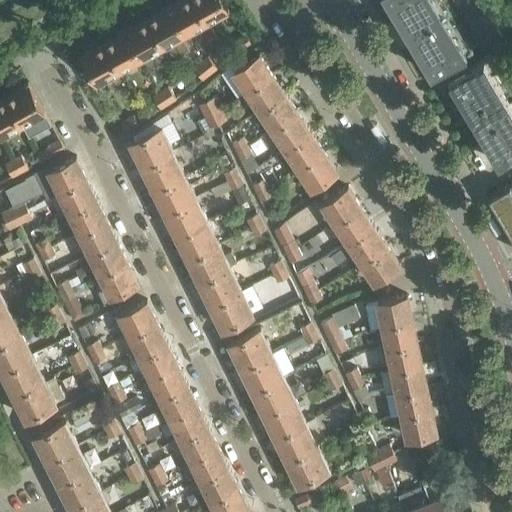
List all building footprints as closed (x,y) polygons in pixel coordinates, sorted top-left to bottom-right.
[(185,31),(207,19),(196,0),(174,0),(169,3),(185,31)] [(224,0),(196,0),(207,19),(229,7),(224,0)] [(388,0),(431,73),(438,68),(464,53),(473,47),(466,35),(465,35),(460,38),(437,0),(388,0)] [(169,3),(148,15),(163,43),(170,56),(173,54),(174,56),(190,47),(189,45),(192,44),(185,31),(169,3)] [(142,55),(163,43),(148,15),(126,27),(142,55)] [(120,67),(142,55),(126,27),(104,39),(120,67)] [(211,28),(201,33),(211,52),(221,46),(215,35),(211,28)] [(251,41),(246,34),(234,42),(239,49),(251,41)] [(98,80),(120,67),(104,39),(82,51),(98,80)] [(231,64),(220,72),(236,96),(247,89),(272,72),(259,53),(234,69),(231,64)] [(473,120),(509,99),(491,69),(497,66),(490,53),(442,82),(448,93),(455,89),(473,120)] [(208,55),(201,61),(210,72),(217,67),(208,55)] [(203,78),(210,72),(201,61),(194,66),(203,78)] [(260,108),(285,91),(272,72),(247,89),(260,108)] [(28,81),(6,93),(22,122),(29,134),(51,122),(28,81)] [(168,85),(160,90),(169,102),(176,97),(168,85)] [(160,90),(153,95),(161,107),(169,102),(160,90)] [(298,111),(285,91),(260,108),(273,127),(298,111)] [(0,133),(0,134),(22,122),(6,93),(0,96),(0,133)] [(209,125),(225,117),(214,95),(198,103),(209,125)] [(511,104),(509,99),(473,120),(498,162),(511,153),(511,104)] [(310,130),(298,111),(273,127),(285,146),(310,130)] [(125,129),(138,122),(134,114),(121,121),(125,129)] [(172,119),(131,140),(143,164),(173,148),(170,141),(180,136),(172,119)] [(323,149),(310,130),(285,146),(298,165),(323,149)] [(232,141),(236,149),(247,144),(243,136),(232,141)] [(65,147),(60,139),(47,146),(52,154),(65,147)] [(236,149),(240,158),(251,152),(247,144),(236,149)] [(154,187),(185,172),(179,160),(175,161),(171,152),(174,151),(173,148),(143,164),(154,187)] [(311,185),(336,168),(323,149),(298,165),(311,185)] [(21,153),(13,158),(20,171),(28,167),(21,153)] [(47,164),(34,171),(34,172),(43,191),(46,196),(60,189),(87,176),(76,155),(71,158),(66,160),(49,168),(47,164)] [(13,158),(5,162),(11,174),(12,174),(12,175),(20,171),(13,158)] [(223,171),(227,179),(238,173),(234,165),(223,171)] [(26,178),(4,189),(13,206),(24,200),(43,191),(34,172),(25,177),(26,178)] [(165,210),(196,195),(190,183),(186,185),(182,176),(186,174),(185,172),(154,187),(165,210)] [(242,182),(238,173),(227,179),(231,187),(242,182)] [(60,189),(70,210),(97,197),(87,176),(60,189)] [(252,183),(256,191),(267,185),(263,177),(252,183)] [(511,180),(488,195),(511,234),(511,180)] [(256,191),(260,199),(271,193),(267,185),(256,191)] [(322,202),(335,221),(360,204),(347,185),(322,202)] [(177,233),(207,218),(201,206),(198,208),(194,199),(197,197),(196,195),(165,210),(177,233)] [(97,197),(70,210),(80,231),(107,217),(97,197)] [(32,216),(24,200),(13,206),(2,211),(10,228),(32,216)] [(373,224),(360,204),(335,221),(348,240),(373,224)] [(246,217),(250,226),(261,220),(257,212),(246,217)] [(80,231),(90,251),(117,238),(107,217),(80,231)] [(177,233),(188,256),(219,241),(218,239),(214,241),(210,232),(213,230),(207,218),(177,233)] [(265,228),(261,220),(250,226),(254,234),(265,228)] [(348,240),(332,252),(338,261),(355,250),(361,259),(386,243),(373,224),(348,240)] [(40,251),(51,245),(47,236),(36,242),(40,251)] [(90,251),(100,272),(127,259),(117,238),(90,251)] [(286,252),(297,246),(293,238),(282,243),(286,252)] [(219,241),(188,256),(200,280),(230,265),(230,263),(237,260),(232,249),(224,253),(219,241)] [(361,259),(374,279),(399,262),(386,243),(361,259)] [(40,251),(44,258),(55,253),(51,245),(40,251)] [(286,252),(290,260),(301,254),(297,246),(286,252)] [(22,262),(26,270),(38,264),(34,256),(22,262)] [(269,264),(273,272),(284,266),(280,258),(269,264)] [(127,259),(100,272),(105,282),(97,287),(105,303),(129,291),(126,286),(138,280),(127,259)] [(26,270),(30,278),(42,273),(38,264),(26,270)] [(211,303),(242,288),(240,285),(237,287),(233,278),(236,277),(230,265),(200,280),(211,303)] [(273,272),(277,280),(288,275),(284,266),(273,272)] [(318,287),(308,267),(296,273),(306,293),(318,287)] [(69,277),(56,283),(60,292),(72,286),(73,286),(69,277)] [(72,286),(60,292),(64,300),(74,319),(85,313),(76,294),(72,287),(72,286)] [(306,293),(310,301),(322,296),(318,287),(306,293)] [(242,288),(211,303),(223,327),(228,324),(254,312),(252,309),(250,305),(254,303),(251,297),(247,299),(242,288)] [(377,299),(365,302),(370,327),(383,324),(382,322),(412,316),(407,293),(377,299)] [(4,296),(0,297),(0,312),(10,308),(4,296)] [(120,312),(130,333),(157,319),(147,298),(120,312)] [(354,302),(332,312),(338,325),(360,315),(354,302)] [(45,308),(49,317),(61,311),(57,303),(45,308)] [(10,308),(0,312),(0,341),(21,331),(10,308)] [(61,311),(49,317),(54,325),(65,319),(61,311)] [(331,315),(320,321),(331,344),(343,338),(337,326),(332,317),(331,315)] [(417,339),(412,316),(382,322),(383,324),(387,345),(417,339)] [(130,333),(140,353),(167,340),(157,319),(130,333)] [(83,337),(94,331),(89,320),(78,326),(83,337)] [(299,326),(303,334),(315,328),(311,320),(299,326)] [(241,364),(272,349),(266,337),(262,339),(258,330),(262,328),(260,326),(230,341),(241,364)] [(303,334),(307,342),(319,336),(315,328),(303,334)] [(27,343),(21,331),(0,341),(0,364),(2,370),(33,354),(32,352),(28,354),(24,345),(27,343)] [(87,344),(91,352),(102,347),(98,338),(87,344)] [(343,338),(331,344),(335,351),(347,346),(343,338)] [(421,361),(417,339),(387,345),(392,367),(421,361)] [(177,361),(167,340),(140,353),(150,374),(177,361)] [(106,355),(102,347),(91,352),(95,361),(106,355)] [(68,355),(72,363),(84,357),(80,349),(68,355)] [(253,388),(283,372),(277,361),(274,362),(270,354),(273,352),(272,349),(241,364),(253,388)] [(39,366),(33,354),(2,370),(14,393),(45,377),(44,375),(40,377),(35,368),(39,366)] [(88,365),(84,357),(72,363),(76,371),(88,365)] [(150,374),(161,395),(188,382),(177,361),(150,374)] [(392,367),(397,390),(426,384),(421,361),(392,367)] [(360,374),(356,365),(345,371),(349,379),(360,374)] [(322,372),(326,380),(337,375),(333,366),(322,372)] [(264,411),(295,396),(289,384),(285,386),(281,377),(284,375),(283,372),(253,388),(264,411)] [(364,382),(360,374),(349,379),(353,387),(364,382)] [(326,380),(330,388),(341,383),(337,375),(326,380)] [(51,389),(45,377),(14,393),(26,416),(57,401),(55,398),(52,400),(47,391),(51,389)] [(123,388),(119,380),(107,385),(111,394),(123,388)] [(198,402),(188,382),(161,395),(171,416),(198,402)] [(431,406),(426,384),(397,390),(401,410),(402,412),(431,406)] [(111,394),(115,402),(127,396),(123,388),(111,394)] [(116,404),(121,414),(139,405),(134,395),(116,404)] [(275,434),(306,419),(305,417),(302,419),(297,410),(301,408),(295,396),(264,411),(275,434)] [(171,416),(181,436),(208,423),(198,402),(171,416)] [(431,406),(402,412),(407,436),(436,429),(431,406)] [(351,415),(357,426),(373,418),(368,407),(351,415)] [(101,420),(105,428),(117,422),(113,414),(101,420)] [(66,419),(35,434),(47,458),(77,442),(71,430),(68,432),(63,423),(67,421),(66,419)] [(306,419),(275,434),(287,457),(318,442),(317,440),(313,442),(309,433),(312,431),(306,419)] [(143,429),(139,421),(128,427),(132,435),(143,429)] [(121,431),(117,422),(105,428),(109,436),(121,431)] [(218,444),(208,423),(181,436),(191,457),(218,444)] [(147,437),(143,429),(132,435),(136,443),(147,437)] [(77,442),(47,458),(59,481),(89,465),(83,453),(79,455),(75,446),(79,445),(77,442)] [(318,442),(287,457),(299,481),(304,479),(329,466),(328,464),(324,465),(320,456),(324,455),(320,447),(318,442)] [(397,459),(389,442),(367,454),(375,470),(397,459)] [(428,455),(441,452),(439,443),(426,445),(428,455)] [(191,457),(201,478),(228,464),(218,444),(191,457)] [(136,461),(124,466),(128,475),(140,469),(136,461)] [(164,470),(160,462),(148,468),(152,476),(164,470)] [(238,485),(228,464),(201,478),(211,498),(238,485)] [(89,465),(59,481),(70,504),(101,488),(95,476),(91,478),(87,469),(90,468),(89,465)] [(368,465),(361,468),(366,480),(373,476),(368,465)] [(144,477),(140,469),(128,475),(132,483),(144,477)] [(168,478),(164,470),(152,476),(156,484),(168,478)] [(342,475),(334,479),(340,491),(344,489),(348,487),(351,485),(346,474),(342,475)] [(361,474),(354,478),(357,484),(364,481),(361,474)] [(431,482),(437,496),(426,501),(430,511),(456,511),(442,477),(431,482)] [(334,479),(329,482),(335,493),(340,491),(334,479)] [(238,485),(211,498),(218,511),(236,511),(249,506),(238,485)] [(420,485),(397,494),(404,510),(404,511),(430,511),(426,501),(427,501),(420,485)] [(101,488),(70,504),(74,511),(111,511),(113,511),(111,509),(108,511),(103,502),(107,500),(101,488)] [(303,494),(295,498),(298,506),(307,502),(310,501),(306,493),(303,494)] [(164,508),(165,511),(179,511),(175,502),(164,508)]
